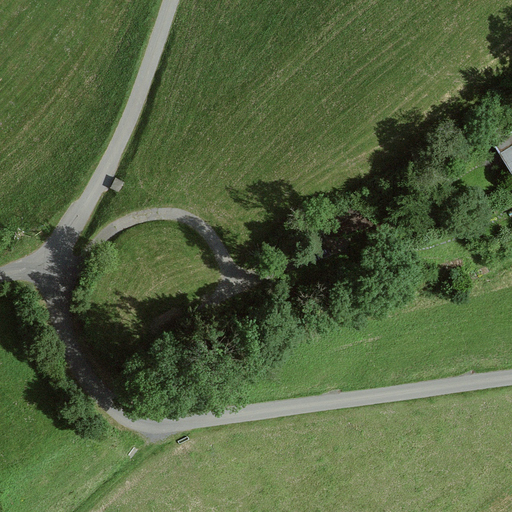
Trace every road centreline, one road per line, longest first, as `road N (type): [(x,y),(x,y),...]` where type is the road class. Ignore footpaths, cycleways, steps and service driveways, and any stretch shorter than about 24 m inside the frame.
road 1 (track): [(511,381),(168,432),(131,430),(67,352),(42,270)]
road 2 (track): [(175,0),(105,176),(42,270)]
road 3 (track): [(0,277),(23,268),(75,268),(111,233),(160,212),(202,232),(239,280)]
road 4 (track): [(168,432),(73,511)]
